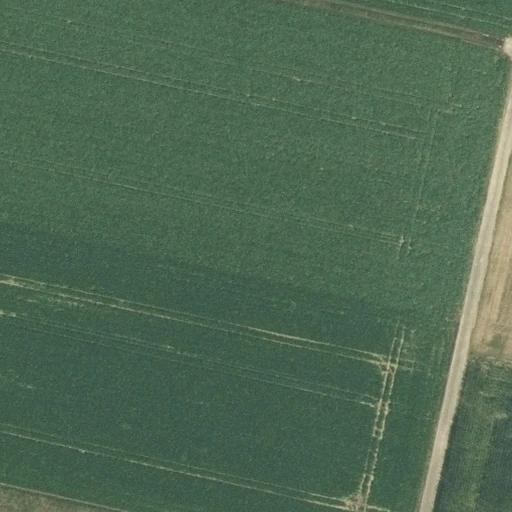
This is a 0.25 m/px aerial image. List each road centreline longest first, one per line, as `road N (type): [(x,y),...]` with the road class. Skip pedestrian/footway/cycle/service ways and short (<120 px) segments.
road 1 (track): [(511,113),(425,511)]
road 2 (track): [(511,46),(301,0)]
